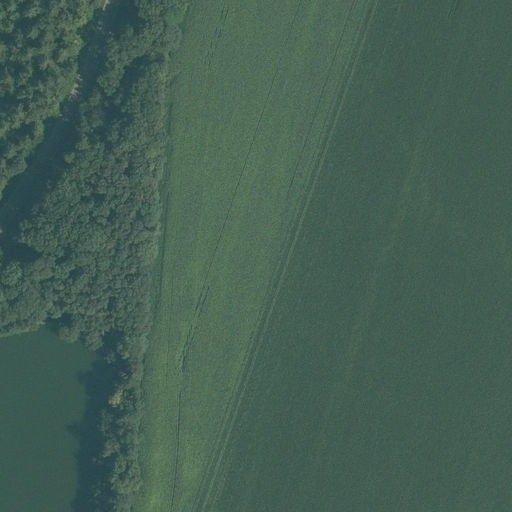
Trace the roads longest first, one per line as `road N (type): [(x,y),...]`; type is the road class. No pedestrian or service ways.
road 1 (secondary): [(0,221),(69,111),(113,0)]
road 2 (track): [(46,0),(49,149)]
